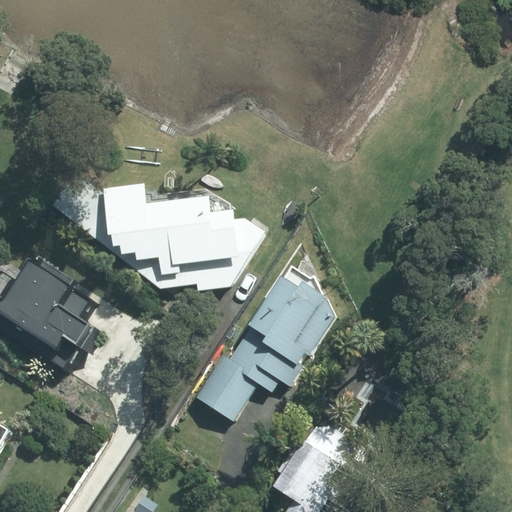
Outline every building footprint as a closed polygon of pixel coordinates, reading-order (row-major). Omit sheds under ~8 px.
[(121,238),(125,238),(129,273),(180,267),(183,287),(245,280),(243,260),(249,259),(244,214),(220,217),(219,200),(158,207),(155,189),(120,194),(116,195),(121,238)] [(102,305),(41,266),(3,328),(64,365),(102,305)] [(240,362),(236,360),(210,401),(239,420),(264,383),(279,393),(286,381),(296,387),(341,319),(330,296),(315,287),(311,295),(291,283),(249,348),(240,362)] [(290,478),(283,490),(303,504),(297,511),(353,511),(343,505),(350,494),(346,491),(371,452),(335,428),(322,430),(313,443),(307,439),(284,474),(290,478)] [(0,462),(10,446),(0,439),(0,469),(2,467),(0,465),(0,462)]
